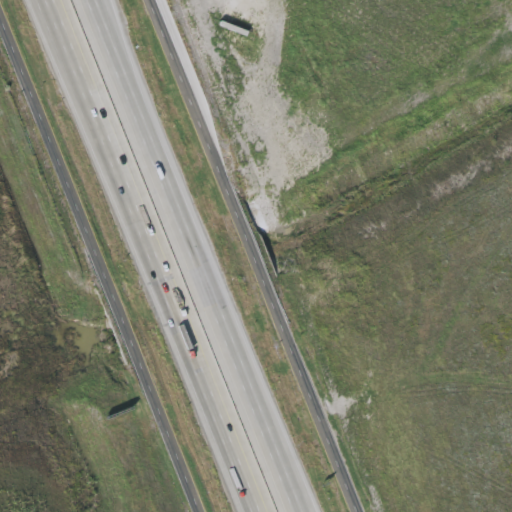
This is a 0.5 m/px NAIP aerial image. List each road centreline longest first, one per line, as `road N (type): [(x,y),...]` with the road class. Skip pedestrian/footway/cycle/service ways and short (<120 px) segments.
road 1 (secondary): [(359,511),(152,0)]
road 2 (secondary): [(0,27),(199,511)]
road 3 (motorway): [(302,511),(141,112)]
road 4 (motorway): [(68,23),(202,351)]
road 5 (motorway): [(202,351),(265,511)]
road 6 (motorway): [(202,351),(254,511)]
road 7 (motorway): [(141,112),(97,0)]
